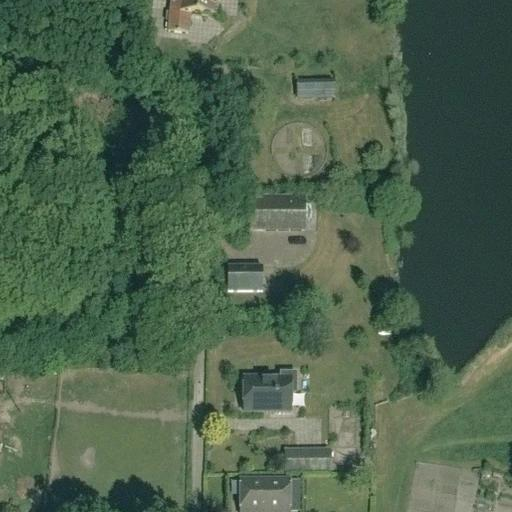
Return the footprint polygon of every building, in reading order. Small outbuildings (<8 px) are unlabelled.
[(167,35),(188,37),(190,16),(215,19),(216,0),(174,0),(174,6),(170,5),(167,35)] [(296,100),(333,99),(333,82),(296,82),(296,100)] [(235,175),(224,177),(226,192),(237,191),(235,175)] [(305,199),(262,198),(262,233),(304,233),(305,199)] [(227,269),(226,294),(262,295),(262,270),(227,269)] [(245,378),(245,413),(291,413),(291,393),(296,393),(296,374),(282,374),(282,379),(245,378)] [(227,469),(265,467),(264,448),(226,451),(227,469)] [(284,475),(329,474),(328,450),(284,451),(284,475)] [(240,482),(240,511),(289,511),(289,481),(240,482)]
